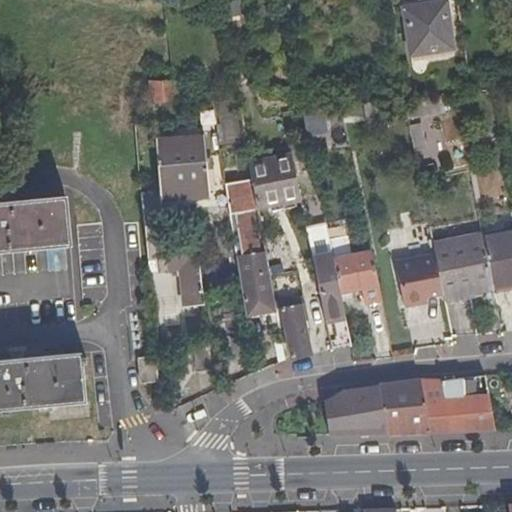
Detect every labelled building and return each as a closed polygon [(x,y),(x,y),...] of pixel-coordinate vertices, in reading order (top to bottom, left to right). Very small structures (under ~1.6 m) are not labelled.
[(413,6),(420,54),(454,48),(447,1),(413,6)] [(413,6),(406,7),(413,55),(420,54),(413,6)] [(149,75),(151,102),(178,98),(174,71),(149,75)] [(443,111),(440,95),(427,97),(430,114),(443,111)] [(427,97),(427,98),(405,101),(406,110),(407,110),(408,117),(430,114),(427,97)] [(347,122),(368,120),(364,101),(342,104),(345,118),(346,118),(347,122)] [(326,120),(345,118),(342,104),(324,106),(326,120)] [(302,119),(302,134),(321,134),(322,120),(302,119)] [(431,131),(412,135),(418,167),(438,164),(431,131)] [(205,136),(154,141),(159,193),(160,199),(211,194),(205,136)] [(292,156),(248,163),(252,180),(257,209),(302,202),(292,156)] [(252,180),(246,181),(260,273),(269,272),(257,209),(252,180)] [(260,273),(246,181),(226,184),(246,313),(276,309),(269,272),(260,273)] [(142,195),(149,256),(155,255),(156,261),(158,271),(167,269),(165,252),(160,199),(159,193),(142,195)] [(0,252),(70,246),(66,197),(9,203),(8,196),(0,196),(0,252)] [(340,295),(329,240),(326,223),(307,227),(313,259),(332,351),(351,349),(342,302),(340,295)] [(511,231),(498,235),(508,286),(511,284),(511,231)] [(498,235),(484,238),(493,289),(508,286),(498,235)] [(484,238),(483,236),(476,238),(485,291),(493,289),(484,238)] [(381,300),(372,252),(350,256),(345,237),(329,240),(340,295),(351,293),(352,293),(351,291),(361,289),(364,304),(381,300)] [(466,295),(485,291),(476,238),(456,242),(466,295)] [(466,295),(456,242),(433,247),(435,256),(443,295),(444,299),(466,295)] [(182,290),(198,288),(196,258),(200,258),(199,250),(179,251),(180,268),(182,290)] [(167,269),(180,268),(179,251),(165,252),(167,269)] [(435,256),(396,264),(403,303),(426,298),(443,295),(435,256)] [(202,288),(198,288),(182,290),(184,308),(204,305),(202,288)] [(352,300),(351,293),(340,295),(342,302),(352,300)] [(308,321),(303,297),(275,303),(280,327),(284,326),(291,359),(311,355),(304,321),(308,321)] [(426,298),(403,303),(404,307),(427,303),(426,298)] [(210,344),(194,346),(197,372),(213,370),(210,344)] [(0,410),(85,402),(81,365),(86,364),(85,357),(81,357),(80,354),(24,359),(23,353),(18,353),(12,354),(13,360),(0,361),(0,410)] [(156,357),(139,359),(142,384),(158,383),(156,357)] [(494,430),(487,391),(474,392),(471,378),(442,382),(420,381),(429,432),(446,432),(481,431),(494,430)] [(429,432),(420,381),(379,386),(387,434),(409,433),(429,432)] [(379,386),(373,386),(374,397),(355,397),(354,388),(344,389),(351,435),(367,435),(387,434),(379,386)] [(368,387),(354,388),(355,397),(374,397),(373,386),(368,387)] [(344,389),(325,402),(330,436),(351,435),(344,389)] [(324,436),(330,436),(325,402),(312,404),(316,436),(322,436),(324,436)]
